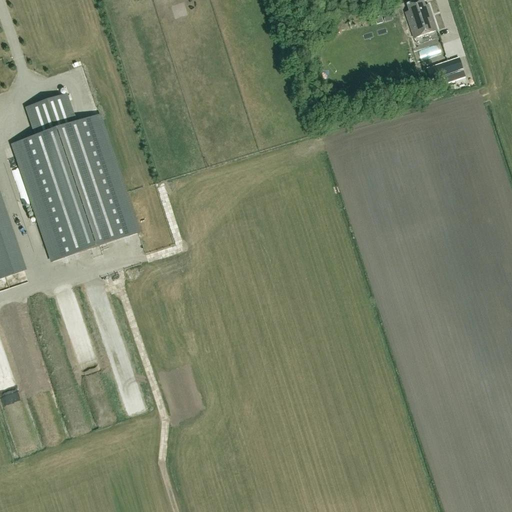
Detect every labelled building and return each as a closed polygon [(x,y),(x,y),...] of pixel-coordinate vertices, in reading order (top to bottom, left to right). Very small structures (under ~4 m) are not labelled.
[(414,39),(437,31),(428,6),(425,7),(422,0),(421,0),(407,5),(410,15),(406,16),(414,39)] [(447,74),(462,69),(459,59),(444,64),(447,73),(447,74)] [(430,79),(447,73),(444,64),(443,63),(426,69),(430,79)] [(408,89),(426,83),(421,69),(403,75),(408,89)] [(463,72),(446,77),(448,84),(465,79),(463,72)] [(35,138),(14,146),(52,261),(137,233),(98,117),(77,124),(67,95),(25,109),(35,138)]
